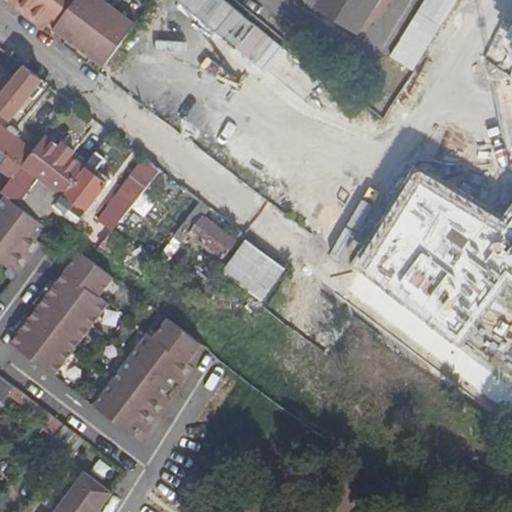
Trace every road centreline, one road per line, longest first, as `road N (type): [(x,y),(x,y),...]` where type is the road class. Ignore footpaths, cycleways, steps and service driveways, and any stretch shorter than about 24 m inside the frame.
road 1 (residential): [(299,253),(0,31)]
road 2 (residential): [(511,414),(299,253)]
road 3 (residential): [(409,129),(299,253)]
road 4 (residential): [(491,0),(409,129)]
road 5 (residential): [(299,253),(218,369)]
